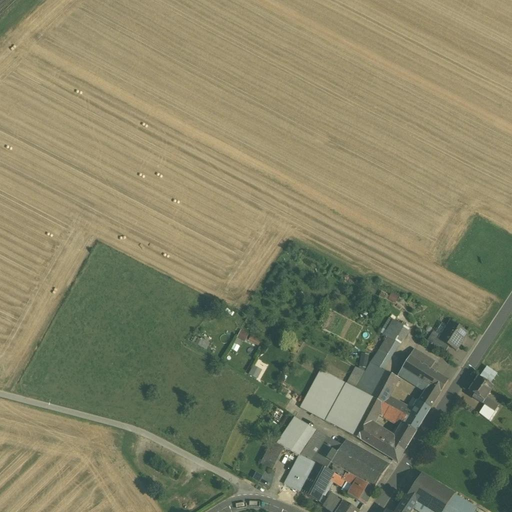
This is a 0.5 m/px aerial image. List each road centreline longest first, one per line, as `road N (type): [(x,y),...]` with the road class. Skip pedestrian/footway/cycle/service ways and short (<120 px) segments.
road 1 (unclassified): [(0,393),(133,429),(221,472),(249,500)]
road 2 (tertiary): [(511,300),(375,511)]
